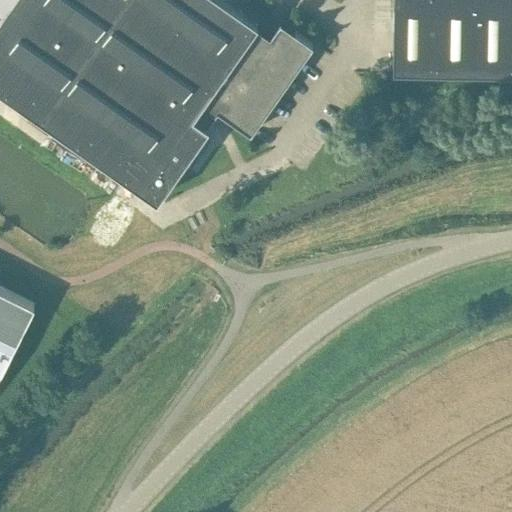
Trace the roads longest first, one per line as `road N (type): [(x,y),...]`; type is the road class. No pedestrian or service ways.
road 1 (unclassified): [(126,511),(241,392),(323,323),(412,271),(511,239)]
road 2 (track): [(262,280),(273,254),(511,177)]
